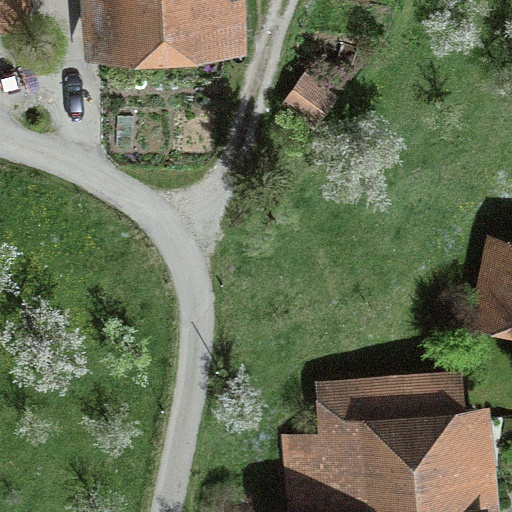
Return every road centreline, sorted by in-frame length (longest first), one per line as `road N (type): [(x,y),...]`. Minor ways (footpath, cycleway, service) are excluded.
road 1 (unclassified): [(0,139),(121,186),(182,254),(195,290),(197,335),(167,511)]
road 2 (track): [(284,0),(234,153),(182,254)]
